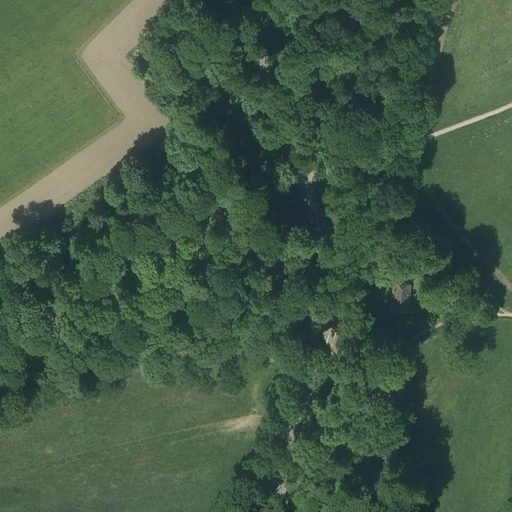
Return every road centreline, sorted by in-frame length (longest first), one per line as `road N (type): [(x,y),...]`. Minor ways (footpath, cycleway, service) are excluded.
road 1 (secondary): [(283,511),(284,444),(326,345),(332,288),(288,135),(227,0)]
road 2 (track): [(0,377),(49,377),(265,338),(326,345)]
road 3 (track): [(465,319),(425,330),(404,351),(357,511)]
road 4 (track): [(366,467),(358,414),(326,345)]
road 5 (track): [(397,145),(414,23)]
road 6 (track): [(511,105),(397,145)]
